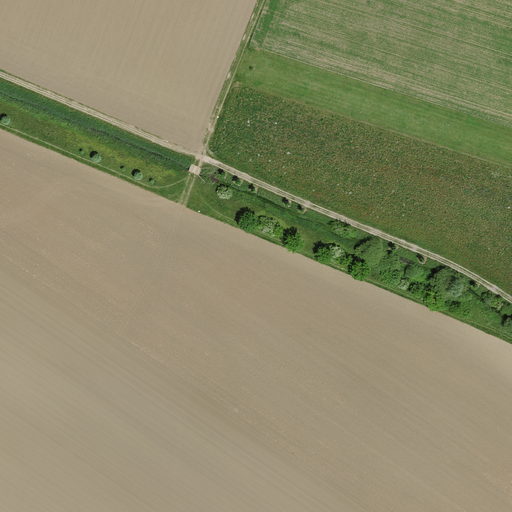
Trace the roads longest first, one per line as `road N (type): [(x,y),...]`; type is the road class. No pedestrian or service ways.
road 1 (track): [(200,156),(461,268),(511,300)]
road 2 (track): [(0,73),(200,156)]
road 3 (track): [(262,0),(200,156)]
